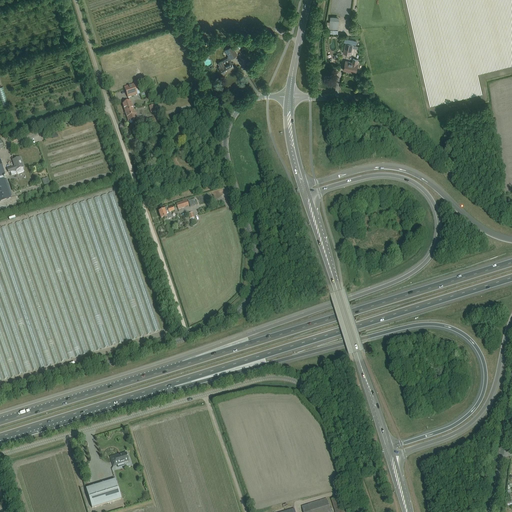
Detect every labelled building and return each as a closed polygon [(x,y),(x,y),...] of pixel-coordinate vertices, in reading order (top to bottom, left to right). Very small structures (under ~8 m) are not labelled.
[(338,31),(339,21),(330,20),(329,30),(338,31)] [(345,44),(345,46),(343,53),(351,55),(352,48),(353,45),(345,44)] [(237,55),(234,51),(232,46),(225,50),(229,56),(227,57),(227,58),(222,62),(218,64),(220,67),(219,68),(223,74),(229,70),(229,71),(234,68),(232,66),(233,65),(232,64),(230,61),(231,61),(231,60),(230,59),(237,55)] [(350,72),(356,73),(358,64),(357,63),(358,59),(353,58),(352,62),(346,61),(345,65),(344,65),(344,66),(343,70),(344,70),(344,69),(349,70),(351,70),(350,72)] [(134,85),(129,87),(124,88),(128,98),(132,96),(137,95),(134,85)] [(128,112),(133,110),(130,101),(122,104),(125,112),(128,111),(128,112)] [(128,111),(125,112),(128,122),(138,118),(136,114),(135,114),(133,110),(128,112),(128,111)] [(8,173),(10,172),(11,176),(17,173),(17,174),(24,172),(22,168),(23,168),(20,158),(12,161),(14,167),(7,169),(8,173)] [(0,160),(0,201),(10,198),(3,176),(5,175),(0,160)] [(188,206),(186,201),(176,204),(178,209),(188,206)] [(173,207),(168,209),(167,207),(163,208),(164,210),(158,212),(161,219),(166,217),(166,219),(168,219),(171,219),(172,217),(171,214),(169,213),(169,212),(174,211),(173,207)] [(119,455),(110,457),(113,466),(117,466),(116,465),(129,462),(126,453),(119,455)] [(115,480),(86,488),(92,508),(121,499),(115,480)] [(331,500),(335,511),(348,511),(344,496),(331,500)] [(322,500),(302,506),(303,511),(330,511),(327,499),(322,500)]
